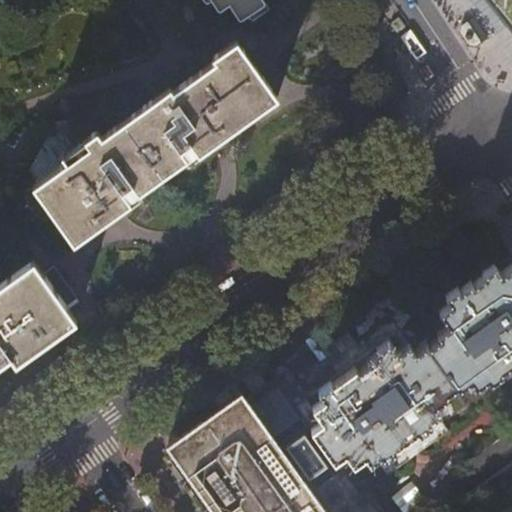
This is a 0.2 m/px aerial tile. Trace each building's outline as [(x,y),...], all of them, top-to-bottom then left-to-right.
[(227,3),(235,14),(236,13),(239,17),(244,14),(246,17),(249,21),(267,9),(261,0),(211,0),(217,8),(227,3)] [(511,0),(489,0),(504,18),(503,19),(506,22),(507,22),(511,28),(511,0)] [(30,202),(33,207),(37,212),(42,216),(46,218),(54,212),(74,240),(118,208),(141,192),(139,189),(199,145),(202,148),(210,142),(275,96),(237,41),(214,57),(216,60),(173,91),(170,88),(102,136),(96,129),(63,154),(67,160),(26,190),(28,196),(30,202)] [(314,424),(337,457),(346,451),(354,461),(365,453),(370,460),(381,452),(384,455),(396,447),(394,444),(417,428),(419,431),(431,423),(428,418),(440,411),(436,403),(448,396),(445,393),(457,385),(459,387),(470,379),(476,387),(488,379),(490,381),(502,373),(500,370),(511,361),(511,265),(500,272),(494,264),(481,273),(483,276),(461,291),(457,286),(445,295),(450,304),(439,312),(449,325),(437,334),(439,336),(427,345),(425,342),(413,350),(407,342),(396,350),(388,339),(376,348),(378,350),(366,359),(368,361),(357,369),(354,366),(331,382),(329,381),(317,390),(323,399),(313,406),(322,418),(314,424)] [(37,265),(22,275),(59,327),(64,327),(75,319),(65,305),(73,298),(51,267),(43,274),(37,265)] [(10,276),(9,278),(51,336),(61,329),(64,327),(59,327),(22,275),(14,280),(10,276)] [(9,278),(0,283),(0,362),(12,355),(16,361),(51,336),(9,278)] [(314,424),(291,391),(259,414),(248,399),(174,451),(216,511),(374,511),(337,457),(314,424)]
